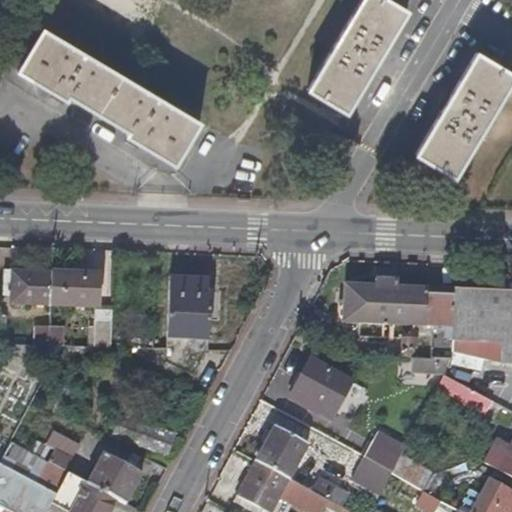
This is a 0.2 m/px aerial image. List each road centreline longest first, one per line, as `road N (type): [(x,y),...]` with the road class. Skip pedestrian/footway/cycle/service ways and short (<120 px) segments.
road 1 (primary): [(0,221),(316,235)]
road 2 (residential): [(316,235),(170,511)]
road 3 (primary): [(316,235),(511,242)]
